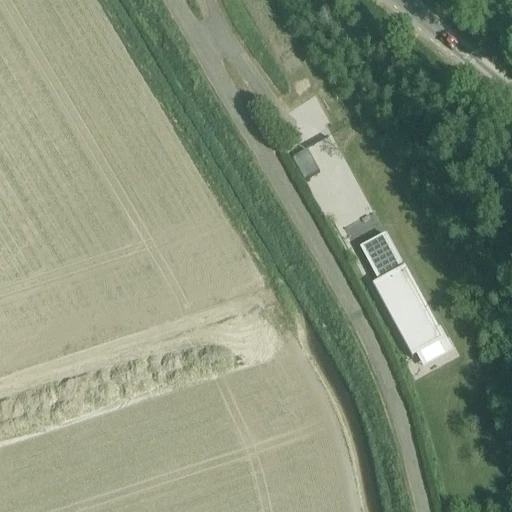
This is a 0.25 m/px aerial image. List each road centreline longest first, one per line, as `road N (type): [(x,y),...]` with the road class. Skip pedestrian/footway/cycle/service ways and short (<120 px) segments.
road 1 (unclassified): [(422,511),(384,371),(171,0)]
road 2 (track): [(0,385),(269,300)]
road 3 (tertiary): [(511,96),(400,0)]
